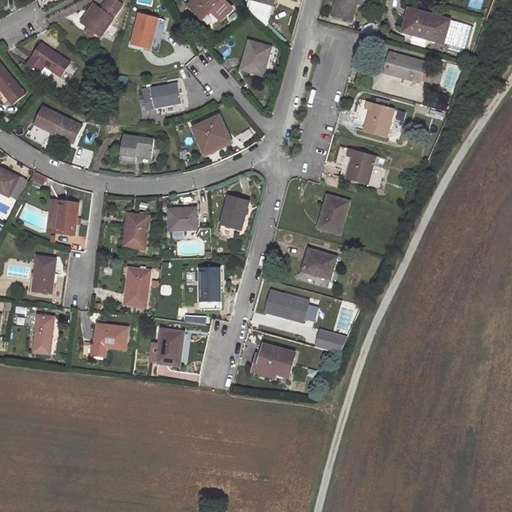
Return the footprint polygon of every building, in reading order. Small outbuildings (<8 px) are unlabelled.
[(121,4),(114,0),(107,0),(101,11),(95,7),(95,8),(84,24),(83,26),(88,29),(96,34),(102,38),(118,13),(117,12),(121,4)] [(196,0),(190,7),(203,19),(212,12),(221,21),(233,10),(222,0),(196,0)] [(267,28),(273,7),(253,0),(249,11),(267,28)] [(358,0),(337,0),(333,17),(352,23),(358,0)] [(84,24),(95,8),(93,7),(82,23),(84,24)] [(452,21),(411,9),(404,33),(446,44),(452,21)] [(162,21),(141,15),(134,46),(153,51),(162,21)] [(213,27),(220,21),(214,15),(208,20),(213,27)] [(96,34),(88,29),(86,32),(94,37),(96,34)] [(273,48),(252,42),(244,70),(265,77),(273,48)] [(72,63),(43,43),(28,66),(41,74),(47,67),(62,77),(72,63)] [(427,63),(391,53),(385,72),(422,82),(427,63)] [(0,56),(0,83),(15,104),(28,93),(0,56)] [(178,83),(152,88),(153,96),(144,97),(147,112),(182,106),(178,83)] [(396,109),(369,102),(367,109),(373,111),(370,123),(368,122),(366,131),(388,137),(396,109)] [(46,107),(36,124),(75,145),(84,126),(46,107)] [(220,117),(195,129),(205,153),(231,141),(220,117)] [(154,141),(125,136),(121,161),(136,163),(137,158),(151,160),(154,141)] [(376,155),(350,149),(347,156),(353,158),(350,171),(348,170),(346,178),(369,185),(376,155)] [(19,180),(0,170),(0,195),(10,200),(19,180)] [(351,201),(329,196),(320,229),(342,234),(351,201)] [(249,202),(229,197),(220,226),(241,231),(249,202)] [(55,235),(59,202),(53,201),(50,234),(55,235)] [(79,204),(59,202),(55,235),(76,237),(79,204)] [(198,210),(171,211),(171,212),(172,233),(200,231),(198,210)] [(138,215),(127,214),(124,248),(146,249),(148,215),(143,215),(143,212),(138,212),(138,215)] [(337,257),(310,250),(304,271),(332,279),(337,257)] [(60,260),(39,258),(37,273),(35,273),(33,292),(56,294),(60,260)] [(219,269),(198,269),(199,310),(219,310),(219,269)] [(151,273),(129,271),(125,305),(147,308),(151,273)] [(310,301),(274,291),(268,312),(283,316),(284,313),(297,316),(296,320),(305,322),(310,301)] [(54,318),(38,316),(33,353),(49,355),(54,318)] [(101,325),(98,346),(86,345),(85,355),(108,358),(109,348),(128,350),(131,329),(101,325)] [(184,334),(162,331),(158,364),(180,367),(184,334)] [(320,331),(317,349),(344,353),(347,335),(320,331)] [(298,353),(265,344),(262,354),(259,368),(279,374),(291,377),(298,353)] [(259,368),(262,354),(259,353),(254,372),(278,378),(279,374),(259,368)]
